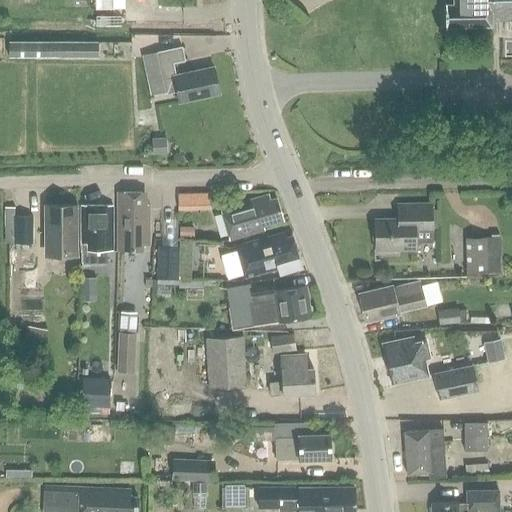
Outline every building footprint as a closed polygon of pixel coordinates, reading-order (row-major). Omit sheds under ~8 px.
[(511,0),(454,0),(455,4),(445,4),(446,26),(492,25),(491,20),(511,19),(511,0)] [(123,23),(123,6),(98,6),(98,23),(123,23)] [(65,59),(65,42),(9,42),(9,58),(65,59)] [(65,42),(65,59),(98,59),(98,42),(65,42)] [(173,64),(185,61),(182,47),(142,56),(150,94),(166,91),(167,94),(177,92),(179,103),(220,94),(214,67),(176,76),(173,64)] [(166,138),(152,139),(153,155),(167,155),(166,138)] [(180,190),(180,207),(211,207),(211,190),(180,190)] [(263,226),(283,221),(277,199),(270,201),(269,196),(221,209),(230,240),(264,230),(263,226)] [(118,197),(118,244),(124,244),(124,251),(142,251),(142,244),(149,244),(149,207),(141,207),(141,197),(118,197)] [(398,219),(375,220),(375,251),(416,250),(415,244),(434,244),(433,229),(438,228),(438,204),(398,205),(398,219)] [(45,207),(46,257),(79,257),(78,206),(45,207)] [(106,244),(113,244),(113,207),(82,207),(82,244),(88,244),(88,251),(106,251),(106,244)] [(15,245),(33,245),(33,218),(15,218),(15,245)] [(180,227),(180,238),(194,238),(194,228),(180,227)] [(280,275),(301,269),(292,237),(285,239),(284,233),(236,247),(245,278),(278,268),(280,275)] [(466,276),(500,275),(500,239),(465,240),(466,276)] [(159,247),(158,279),(178,279),(179,247),(159,247)] [(79,279),(79,301),(93,302),(94,279),(79,279)] [(273,280),(251,284),(253,296),(251,297),(252,304),(249,304),(253,325),(311,317),(306,286),(274,291),(273,280)] [(399,312),(426,306),(420,282),(393,289),(392,286),(359,294),(366,322),(399,314),(399,312)] [(439,326),(460,323),(460,321),(458,311),(458,308),(437,311),(439,326)] [(466,310),(458,311),(460,321),(467,320),(466,310)] [(21,331),(12,331),(12,343),(21,344),(21,331)] [(134,374),(135,335),(118,334),(116,373),(134,374)] [(273,354),(296,350),(294,334),(270,338),(273,354)] [(209,389),(245,387),(243,337),(207,339),(209,389)] [(423,359),(430,358),(426,340),(414,343),(413,338),(383,345),(391,383),(427,376),(423,359)] [(484,343),(489,364),(505,360),(499,339),(484,343)] [(283,395),(315,393),(314,369),(307,369),(306,355),(281,356),(282,370),(281,370),(283,395)] [(439,400),(478,391),(473,366),(433,374),(439,400)] [(112,382),(80,381),(80,405),(112,406),(112,382)] [(303,423),(274,424),(275,461),(330,459),(330,434),(303,435),(303,423)] [(465,451),(487,451),(487,423),(464,423),(465,451)] [(161,424),(156,437),(172,442),(176,429),(161,424)] [(429,479),(446,477),(443,429),(404,432),(407,475),(429,473),(429,479)] [(213,482),(213,460),(172,459),(172,481),(213,482)] [(466,476),(488,474),(487,464),(465,466),(466,476)] [(23,469),(22,477),(30,478),(31,469),(23,469)] [(193,485),(192,510),(206,510),(206,485),(193,485)] [(221,486),(221,508),(246,508),(246,498),(246,486),(221,486)] [(81,488),(81,489),(44,487),(43,511),(73,511),(73,506),(80,506),(79,511),(136,511),(137,498),(130,498),(130,490),(81,488)] [(354,511),(354,487),(259,488),(259,508),(299,507),(299,505),(306,505),(306,507),(315,507),(315,511),(354,511)] [(499,511),(499,493),(499,491),(467,491),(467,504),(460,504),(460,503),(432,503),(431,511),(476,511),(477,511),(499,511)]
